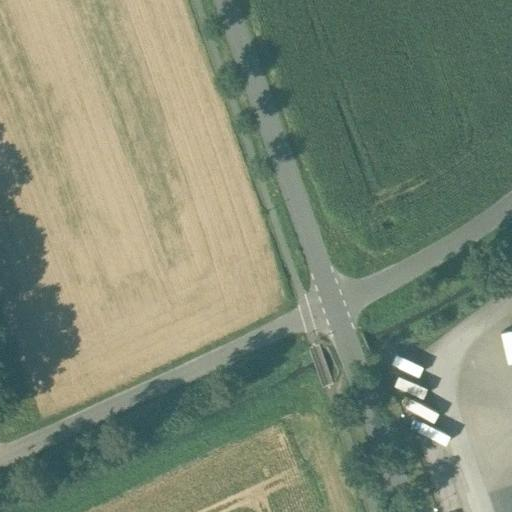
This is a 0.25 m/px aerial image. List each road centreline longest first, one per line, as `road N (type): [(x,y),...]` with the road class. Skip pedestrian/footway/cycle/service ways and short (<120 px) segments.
road 1 (unclassified): [(333,305),(0,456)]
road 2 (unclassified): [(333,305),(225,0)]
road 3 (unclassified): [(403,511),(333,305)]
road 4 (unclassified): [(333,305),(434,255),(511,201)]
